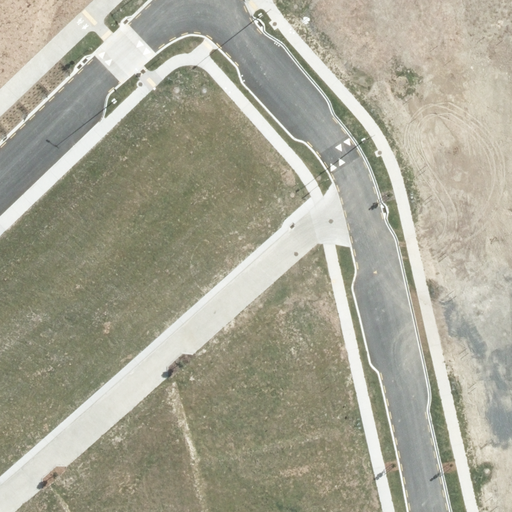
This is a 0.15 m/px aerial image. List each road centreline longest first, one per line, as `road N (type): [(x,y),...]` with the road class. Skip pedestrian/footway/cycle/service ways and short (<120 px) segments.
road 1 (residential): [(0,497),(37,475),(353,186)]
road 2 (residential): [(427,511),(353,186)]
road 3 (residential): [(353,186),(306,99),(196,0)]
road 4 (residential): [(0,162),(179,0)]
